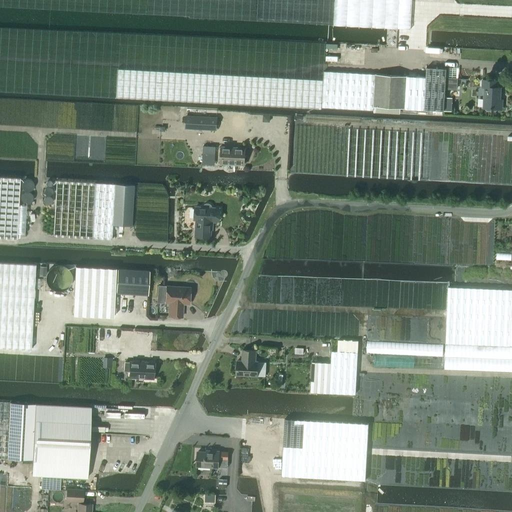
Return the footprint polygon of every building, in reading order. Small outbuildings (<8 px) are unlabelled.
[(328,23),(329,0),(258,0),(257,19),(328,23)] [(423,30),(424,0),(334,0),(334,25),(423,30)] [(324,78),(119,67),(117,96),(373,110),(374,107),(443,111),(445,86),(445,78),(446,69),(427,68),(426,77),(406,76),(375,74),(324,71),(324,78)] [(445,78),(445,86),(454,87),(455,79),(445,78)] [(502,109),(502,100),(500,100),(500,88),(497,88),(497,81),(482,80),(482,87),(484,87),(483,108),(502,109)] [(245,134),(246,113),(233,112),(232,133),(245,134)] [(217,131),(217,117),(186,115),(185,129),(217,131)] [(244,165),(245,148),(221,147),(221,164),(244,165)] [(0,237),(17,239),(20,178),(0,176),(0,237)] [(131,226),(134,185),(114,184),(56,180),(53,236),(111,239),(112,225),(131,226)] [(212,209),(211,207),(211,206),(210,205),(208,204),(207,204),(206,204),(204,205),(203,207),(203,208),(195,208),(194,220),(199,220),(198,229),(196,228),(195,237),(210,238),(211,222),(217,222),(217,221),(219,221),(220,209),(212,209)] [(35,265),(0,262),(0,347),(31,349),(35,265)] [(113,318),(116,268),(75,266),(72,316),(113,318)] [(148,295),(149,271),(117,269),(116,293),(148,295)] [(189,304),(190,288),(166,286),(165,303),(170,303),(169,316),(182,317),(183,304),(189,304)] [(511,345),(511,289),(448,287),(446,343),(511,345)] [(97,328),(95,354),(120,355),(121,329),(97,328)] [(255,362),(256,351),(243,350),(242,361),(237,361),(236,375),(257,376),(258,362),(255,362)] [(355,394),(357,353),(331,351),(331,363),(329,393),(355,394)] [(112,368),(112,358),(103,357),(102,367),(112,368)] [(154,363),(130,361),(130,362),(124,362),(124,371),(129,371),(129,377),(153,379),(154,363)] [(329,393),(331,363),(312,362),(310,392),(329,393)] [(0,458),(32,460),(34,404),(0,402),(0,458)] [(34,404),(32,460),(31,475),(87,478),(91,406),(34,404)] [(365,480),(368,424),(285,419),(282,475),(365,480)] [(218,467),(219,452),(210,451),(210,452),(198,452),(197,466),(218,467)] [(219,478),(219,479),(218,487),(227,487),(227,479),(228,471),(220,471),(219,478)] [(89,511),(90,511),(91,511),(91,504),(82,504),(83,489),(66,488),(65,501),(77,502),(76,511),(89,511)]
